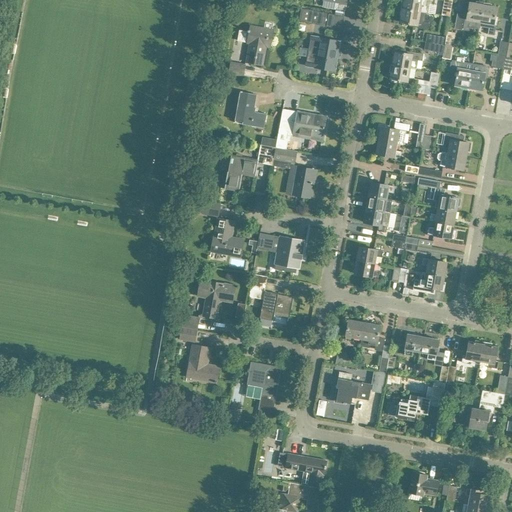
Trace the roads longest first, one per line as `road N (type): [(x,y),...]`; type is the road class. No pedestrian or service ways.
road 1 (residential): [(458,317),(497,125)]
road 2 (residential): [(384,447),(313,434),(303,425),(312,357)]
road 3 (residential): [(497,125),(362,101)]
road 4 (residential): [(458,317),(324,292)]
road 5 (residential): [(337,228),(362,101)]
road 6 (residential): [(509,471),(384,447)]
